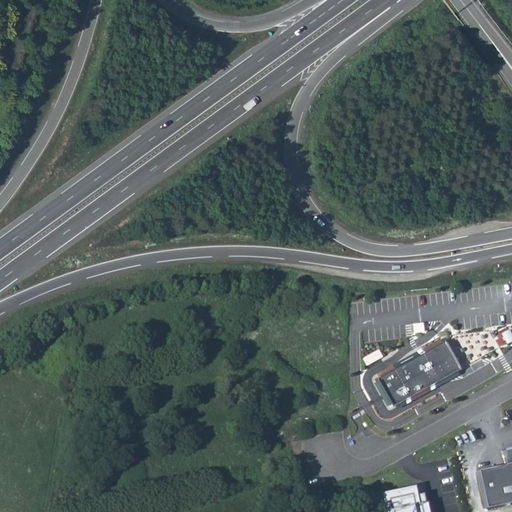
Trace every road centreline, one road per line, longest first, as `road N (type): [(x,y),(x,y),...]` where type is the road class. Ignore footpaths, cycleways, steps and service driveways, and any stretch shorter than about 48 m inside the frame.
road 1 (trunk): [(0,309),(97,269),(186,252),(284,253),(381,266),(511,248)]
road 2 (trunk): [(511,233),(373,250),(328,228),(300,190),(292,145),(305,91),(326,63),(407,0)]
road 3 (trunk): [(0,279),(384,0)]
road 4 (trunk): [(341,0),(0,249)]
road 5 (trunk): [(96,0),(59,109),(0,204)]
road 6 (residential): [(511,390),(364,470),(325,475),(324,456)]
road 7 (trunk): [(311,0),(241,27),(197,19),(167,0)]
